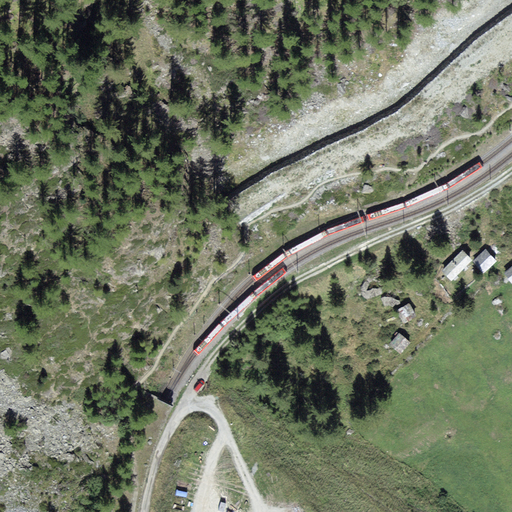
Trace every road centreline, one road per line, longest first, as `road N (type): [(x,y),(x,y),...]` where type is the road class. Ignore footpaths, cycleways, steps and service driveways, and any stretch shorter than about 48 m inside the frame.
road 1 (track): [(511,169),(287,285),(231,333),(159,451),(143,511)]
road 2 (track): [(196,511),(220,415),(192,388)]
